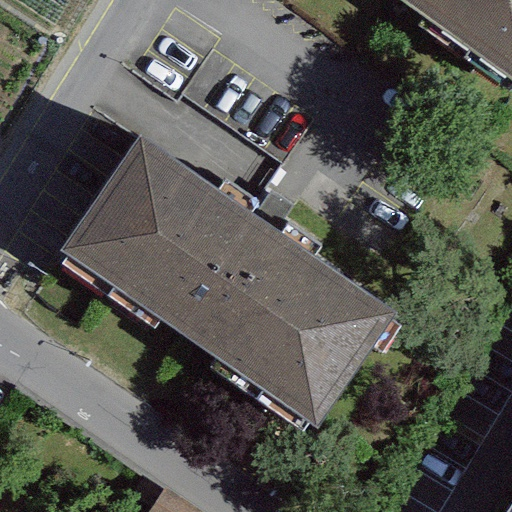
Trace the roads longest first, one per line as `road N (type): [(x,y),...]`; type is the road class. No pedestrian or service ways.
road 1 (residential): [(0,349),(235,511)]
road 2 (residential): [(135,0),(0,217)]
